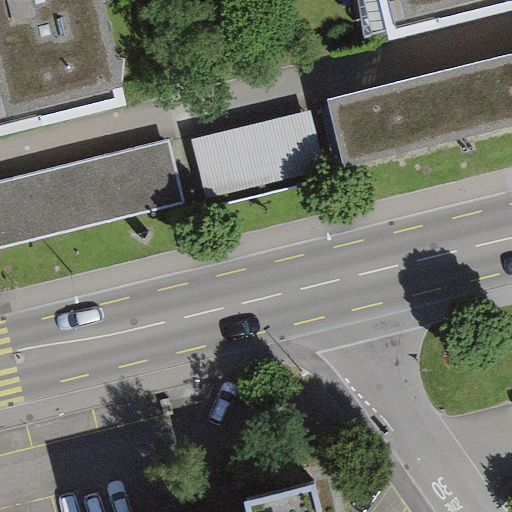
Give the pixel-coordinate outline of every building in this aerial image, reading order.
[(116,0),(0,0),(0,127),(0,129),(140,94),(116,0)] [(511,0),(389,0),(399,36),(511,7),(511,0)] [(511,42),(330,86),(347,154),(511,113),(511,42)] [(312,106),(194,135),(209,194),(327,165),(312,106)] [(171,136),(0,177),(0,244),(187,198),(171,136)] [(327,511),(318,478),(182,511),(327,511)]
